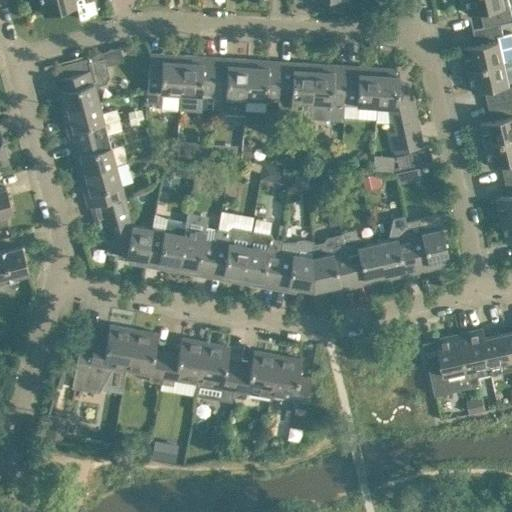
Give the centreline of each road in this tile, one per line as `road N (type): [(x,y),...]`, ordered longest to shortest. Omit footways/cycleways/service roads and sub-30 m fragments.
road 1 (residential): [(482,287),(326,328),(57,276)]
road 2 (residential): [(410,43),(393,34),(176,16),(10,48)]
road 3 (residential): [(482,287),(429,65),(410,43)]
road 4 (residential): [(57,276),(55,230),(10,48)]
road 5 (residential): [(10,454),(57,276)]
